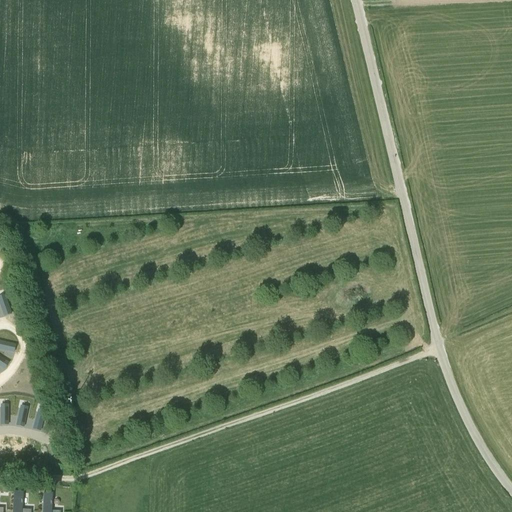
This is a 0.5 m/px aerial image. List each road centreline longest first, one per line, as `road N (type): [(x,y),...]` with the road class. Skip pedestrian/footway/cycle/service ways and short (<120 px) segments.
road 1 (unclassified): [(511,491),(475,437),(438,348),(355,0)]
road 2 (track): [(0,474),(83,476),(438,348)]
